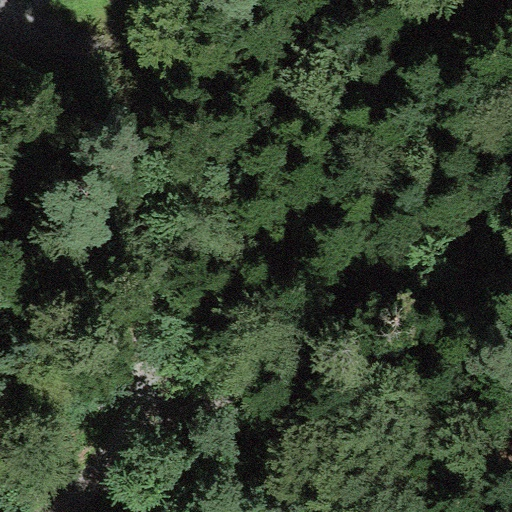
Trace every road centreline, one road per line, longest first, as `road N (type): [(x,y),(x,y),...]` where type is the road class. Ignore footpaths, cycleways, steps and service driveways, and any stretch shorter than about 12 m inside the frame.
road 1 (track): [(66,511),(145,432),(511,214)]
road 2 (track): [(145,432),(148,178),(123,69),(29,0)]
